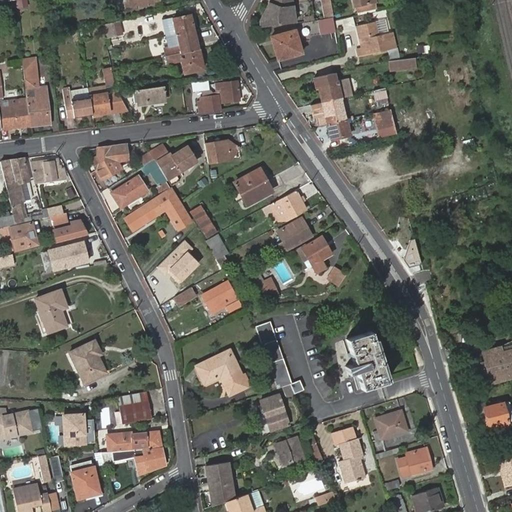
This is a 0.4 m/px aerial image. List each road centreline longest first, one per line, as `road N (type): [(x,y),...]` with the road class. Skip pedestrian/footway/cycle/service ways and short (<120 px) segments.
road 1 (tertiary): [(279,106),(421,323),(478,511)]
road 2 (residential): [(185,470),(164,347),(66,142)]
road 3 (residential): [(66,142),(231,121),(279,106)]
